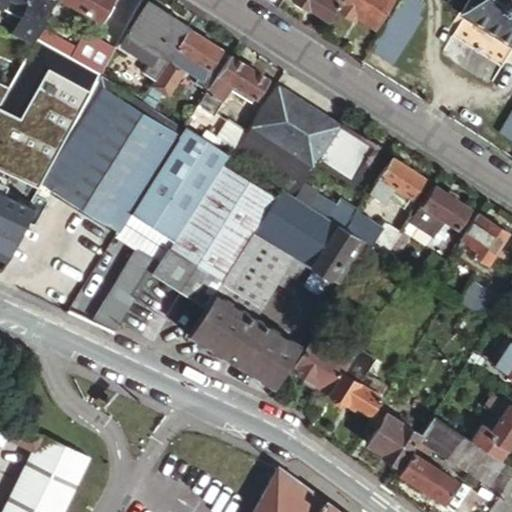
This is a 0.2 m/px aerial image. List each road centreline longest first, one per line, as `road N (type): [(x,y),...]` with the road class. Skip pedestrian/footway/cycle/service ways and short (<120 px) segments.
road 1 (tertiary): [(0,317),(289,441),(390,511)]
road 2 (residential): [(217,0),(511,187)]
